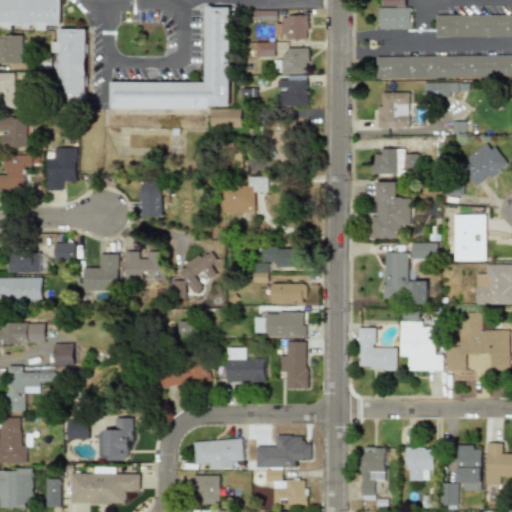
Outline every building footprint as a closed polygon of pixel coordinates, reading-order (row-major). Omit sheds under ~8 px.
[(0,0),(63,0),(63,25),(33,25),(33,30),(21,30),(21,25),(0,25),(0,0)] [(411,29),(383,29),(383,9),(412,9),(411,29)] [(114,84),(210,84),(211,10),(234,10),(233,106),(114,105),(114,84)] [(275,21),(275,11),(253,12),(253,21),(275,21)] [(307,16),(274,16),(274,39),(307,39),(307,16)] [(436,16),(511,16),(511,36),(436,36),(436,16)] [(89,31),(88,99),(61,99),(61,70),(55,69),(55,59),(61,59),(62,31),(89,31)] [(0,36),(0,63),(23,63),(23,36),(0,36)] [(254,56),(273,56),(273,42),(254,42),(254,56)] [(308,48),(282,48),(282,59),(273,59),(273,72),(308,72),(308,48)] [(511,57),(511,77),(377,78),(376,59),(511,57)] [(14,72),(0,72),(0,107),(14,107),(14,72)] [(306,106),(306,76),(276,76),(276,106),(306,106)] [(423,97),(448,97),(449,92),(462,92),(462,84),(423,83),(423,97)] [(408,92),(377,92),(377,127),(408,127),(408,92)] [(240,109),(210,109),(210,129),(240,129),(240,109)] [(0,147),(26,147),(26,118),(0,118),(0,147)] [(464,170),(473,186),(507,168),(492,141),(464,155),(471,167),(464,170)] [(75,147),(45,147),(45,190),(65,190),(65,179),(75,179),(75,147)] [(372,148),(372,174),(409,174),(409,148),(372,148)] [(1,174),(0,174),(0,190),(23,190),(23,169),(32,169),(32,155),(1,154),(1,174)] [(222,213),(255,213),(254,193),(267,192),(266,177),(247,177),(247,186),(221,187),(222,213)] [(141,217),(161,217),(161,180),(141,180),(141,217)] [(410,228),(410,197),(400,197),(401,181),(371,181),(371,239),(400,239),(400,228),(410,228)] [(455,262),(486,261),(486,215),(454,215),(455,262)] [(75,243),(53,243),(53,260),(75,260),(75,243)] [(412,244),(412,260),(439,260),(438,243),(412,244)] [(262,266),(295,266),(295,246),(262,246),(262,266)] [(221,271),(209,250),(176,270),(181,278),(169,285),(177,298),(187,292),(190,296),(202,289),(194,276),(201,272),(206,279),(221,271)] [(122,279),(162,279),(162,251),(122,251),(122,279)] [(40,253),(7,253),(7,273),(40,273),(40,253)] [(429,280),(413,280),(413,270),(408,270),(408,253),(385,253),(385,299),(414,299),(414,304),(429,304),(429,280)] [(117,292),(117,254),(95,254),(95,265),(82,265),(82,292),(117,292)] [(476,274),(477,306),(511,304),(511,264),(487,266),(487,274),(476,274)] [(0,303),(42,303),(42,277),(0,277),(0,303)] [(306,282),(270,282),(270,303),(306,303),(306,282)] [(254,336),(304,336),(304,309),(265,309),(265,317),(254,317),(254,336)] [(407,371),(441,371),(442,355),(435,355),(435,328),(421,327),(422,312),(401,312),(400,357),(407,357),(407,371)] [(508,371),(509,331),(481,330),(481,314),(460,313),(459,347),(446,347),(446,371),(465,371),(465,354),(490,355),(489,371),(508,371)] [(0,344),(45,344),(45,322),(0,322),(0,344)] [(178,322),(178,339),(191,340),(191,322),(178,322)] [(396,348),(375,348),(375,328),(358,329),(358,369),(397,369),(396,348)] [(307,389),(307,340),(281,340),(281,379),(286,379),(286,389),(307,389)] [(73,342),(53,342),(53,365),(73,365),(73,342)] [(225,347),(225,382),(265,382),(265,358),(246,358),(246,347),(225,347)] [(158,368),(161,389),(211,381),(207,359),(158,368)] [(4,368),(5,412),(25,412),(25,386),(55,386),(55,368),(4,368)] [(0,417),(0,463),(24,463),(24,417),(0,417)] [(98,460),(132,460),(132,417),(111,417),(111,429),(98,429),(98,460)] [(89,419),(65,419),(65,439),(89,439),(89,419)] [(256,468),(294,468),(294,461),(310,461),(310,444),(301,444),(301,436),(275,436),(275,447),(256,447),(256,468)] [(233,468),(232,457),(242,457),(241,439),(193,440),(194,461),(203,460),(203,469),(233,468)] [(511,478),(511,454),(501,454),(501,443),(485,443),(485,484),(500,485),(500,478),(511,478)] [(383,481),(384,448),(360,447),(359,500),(374,500),(374,480),(383,481)] [(463,491),(480,491),(481,447),(457,447),(456,483),(463,483),(463,491)] [(433,448),(406,448),(406,481),(428,481),(428,470),(433,470),(433,448)] [(32,467),(0,467),(0,508),(32,508),(32,467)] [(117,467),(93,467),(92,475),(70,475),(70,503),(128,504),(128,493),(139,493),(139,474),(117,474),(117,467)] [(219,475),(191,475),(191,504),(219,504),(219,475)] [(45,507),(60,507),(60,478),(45,478),(45,507)] [(305,481),(273,480),(272,505),(304,505),(305,481)] [(439,509),(456,509),(457,484),(440,484),(439,509)]
